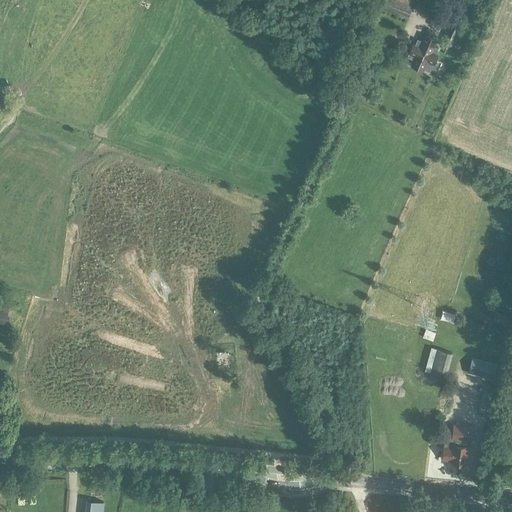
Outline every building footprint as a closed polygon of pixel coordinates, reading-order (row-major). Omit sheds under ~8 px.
[(380,0),(378,5),(382,6),(381,8),(399,15),(407,19),(412,6),(412,5),(400,0),(380,0)] [(450,48),(456,33),(462,20),(454,16),(442,45),(450,48)] [(425,43),(428,35),(424,33),(421,41),(417,39),(415,44),(413,43),(413,44),(408,56),(408,57),(413,60),(411,65),(424,71),(424,70),(428,61),(420,58),(424,49),(423,49),(426,43),(425,43)] [(456,33),(450,48),(456,51),(462,35),(459,34),(456,33)] [(437,40),(428,35),(425,43),(426,43),(423,49),(424,49),(420,58),(428,61),(424,70),(429,72),(433,64),(433,65),(438,54),(436,53),(438,48),(435,46),(437,40)] [(376,84),(373,91),(378,93),(381,86),(376,84)] [(511,315),(496,312),(494,320),(511,324),(511,315)] [(432,338),(435,330),(425,327),(422,335),(432,338)] [(435,349),(434,361),(440,362),(441,358),(443,358),(444,350),(435,349)] [(472,358),(468,373),(493,379),(497,364),(472,358)] [(467,440),(470,441),(471,426),(453,424),(452,435),(448,434),(446,446),(444,446),(443,459),(451,460),(451,462),(466,464),(468,446),(466,446),(467,440)] [(443,479),(449,471),(444,466),(437,475),(443,479)] [(17,482),(17,494),(35,493),(35,482),(17,482)] [(101,511),(103,500),(87,498),(85,511),(101,511)]
